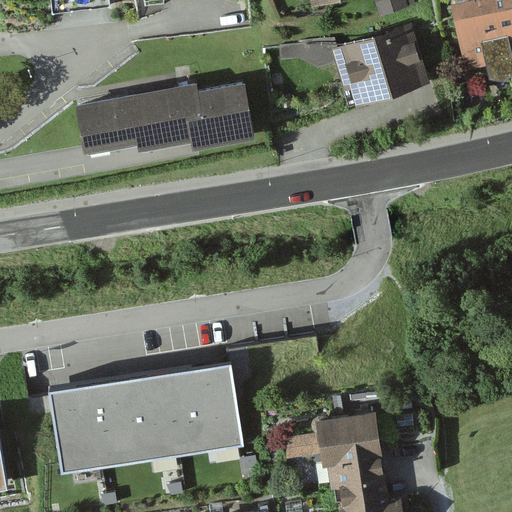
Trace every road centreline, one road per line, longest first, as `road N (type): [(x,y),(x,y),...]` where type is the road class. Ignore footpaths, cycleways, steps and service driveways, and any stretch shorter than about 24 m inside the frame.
road 1 (residential): [(362,179),(373,262),(328,293),(0,346)]
road 2 (tertiary): [(0,238),(362,179)]
road 3 (residential): [(0,49),(119,36),(0,133)]
road 4 (tertiary): [(362,179),(511,148)]
